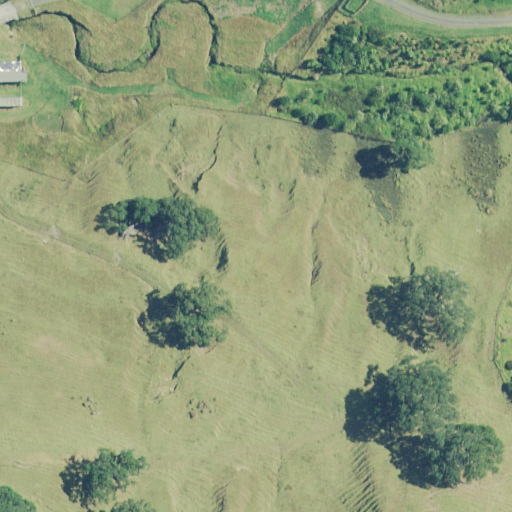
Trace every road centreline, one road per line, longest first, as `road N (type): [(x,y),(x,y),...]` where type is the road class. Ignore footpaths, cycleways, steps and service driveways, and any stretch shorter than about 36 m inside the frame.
road 1 (track): [(0,452),(206,469),(328,412),(304,345)]
road 2 (track): [(0,133),(44,181),(304,345)]
road 3 (track): [(304,345),(511,383)]
